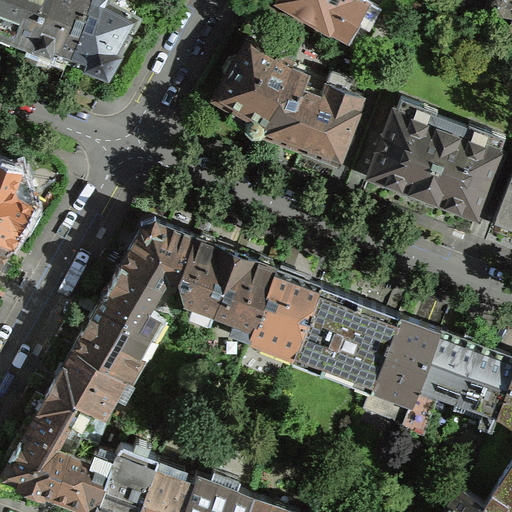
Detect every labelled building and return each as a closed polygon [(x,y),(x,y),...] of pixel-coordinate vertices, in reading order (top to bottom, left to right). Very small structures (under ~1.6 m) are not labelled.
[(32,43),(48,0),(0,0),(0,29),(12,34),(11,36),(32,43)] [(48,0),(32,43),(40,46),(51,50),(51,49),(69,56),(90,0),(48,0)] [(86,62),(85,63),(87,64),(87,66),(87,67),(88,68),(103,74),(105,73),(106,71),(108,72),(120,51),(119,50),(123,43),(139,15),(113,0),(90,0),(69,56),(86,62)] [(381,7),(368,0),(280,0),(348,38),(358,21),(369,28),(381,7)] [(511,0),(489,0),(489,6),(491,10),(491,12),(511,15),(511,0)] [(222,67),(224,74),(227,75),(215,96),(249,115),(248,116),(247,118),(246,120),(246,122),(246,124),(247,127),(249,130),(251,132),(253,133),(256,133),(259,133),(261,132),(264,130),(289,65),(292,59),(250,35),(238,55),(236,54),(229,56),(226,61),(222,67)] [(274,134),(288,139),(287,141),(290,144),(290,145),(292,146),(294,147),(296,147),(300,146),(301,144),(302,145),(327,79),(289,65),(264,130),(274,134)] [(318,157),(336,164),(338,158),(339,159),(363,93),(348,87),(352,76),(331,68),(327,79),(302,145),(313,149),(320,152),(318,157)] [(422,196),(451,118),(434,111),(431,119),(417,114),(421,101),(402,94),(397,106),(394,105),(384,131),(382,132),(378,142),(379,145),(369,170),(394,180),(407,184),(405,190),(422,196)] [(478,212),(487,186),(490,185),(494,175),(493,172),(503,146),(467,133),(469,125),(451,118),(422,196),(438,202),(440,197),(455,203),(478,212)] [(24,223),(29,226),(37,211),(32,208),(35,204),(16,193),(13,184),(19,170),(23,168),(19,159),(14,161),(0,155),(0,236),(10,242),(19,227),(21,228),(24,223)] [(511,224),(511,169),(494,217),(511,224)] [(195,232),(157,218),(155,213),(141,218),(142,223),(130,244),(121,261),(161,284),(167,274),(170,273),(178,275),(179,276),(195,232)] [(185,296),(213,307),(236,248),(223,243),(213,239),(215,236),(214,234),(203,230),(201,231),(200,234),(195,232),(179,276),(185,296)] [(0,260),(10,242),(0,236),(0,260)] [(248,252),(236,248),(213,307),(235,315),(232,325),(250,332),(252,328),(276,263),(272,262),(273,258),(272,256),(261,252),(259,253),(258,256),(248,252)] [(106,286),(98,301),(149,330),(159,312),(148,306),(161,284),(121,261),(106,286)] [(252,328),(265,333),(262,341),(284,349),(287,341),(296,345),(321,280),(294,270),(295,266),(288,263),(282,261),(280,265),(276,263),(252,328)] [(321,280),(296,345),(292,355),(372,385),(400,310),(400,309),(351,291),(321,279),(321,280)] [(140,346),(149,330),(98,301),(83,327),(73,344),(125,374),(132,377),(147,350),(140,346)] [(364,406),(403,421),(440,326),(412,315),(400,310),(372,385),(364,406)] [(434,386),(459,395),(479,341),(477,340),(479,336),(465,330),(464,335),(450,330),(440,326),(403,421),(402,424),(423,432),(437,396),(431,394),(434,386)] [(511,353),(490,345),(479,341),(459,395),(455,405),(470,411),(474,401),(497,410),(511,371),(511,353)] [(62,364),(52,381),(104,411),(125,374),(73,344),(62,364)] [(511,371),(497,410),(511,415),(511,371)] [(108,413),(104,411),(52,381),(44,395),(36,390),(29,402),(26,408),(29,409),(27,412),(26,417),(30,420),(24,431),(69,448),(73,449),(82,433),(98,439),(108,413)] [(511,511),(511,415),(497,410),(468,486),(469,487),(507,511),(511,511)] [(44,489),(45,487),(53,490),(69,448),(24,431),(20,437),(17,435),(11,445),(14,448),(10,455),(6,454),(0,464),(4,467),(5,471),(16,476),(19,477),(18,480),(44,489)] [(159,453),(122,440),(116,447),(114,453),(94,505),(94,506),(108,511),(136,511),(156,462),(159,453)] [(74,449),(73,449),(69,448),(53,490),(65,494),(94,505),(114,453),(95,445),(91,456),(74,449)] [(156,462),(136,511),(181,511),(195,477),(156,462)] [(245,511),(254,490),(237,483),(240,476),(213,466),(210,473),(198,469),(195,477),(181,511),(245,511)] [(507,511),(469,487),(464,494),(457,490),(442,511),(507,511)] [(273,497),(254,490),(245,511),(309,511),(310,511),(286,502),(284,506),(272,501),(273,497)]
